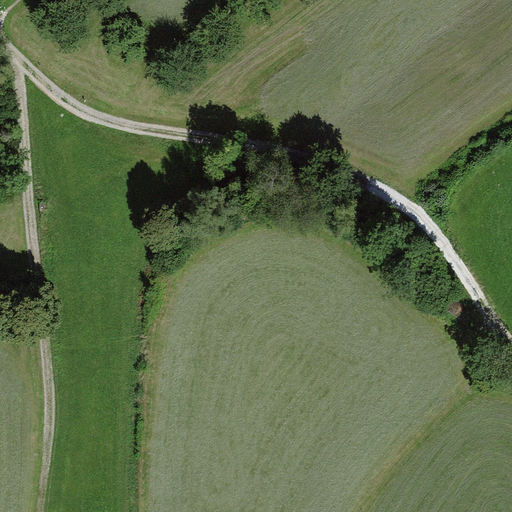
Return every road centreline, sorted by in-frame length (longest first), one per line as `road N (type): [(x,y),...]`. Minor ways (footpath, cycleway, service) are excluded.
road 1 (track): [(511,346),(413,209),(306,160),(105,123),(18,59)]
road 2 (track): [(36,511),(48,371),(18,59)]
